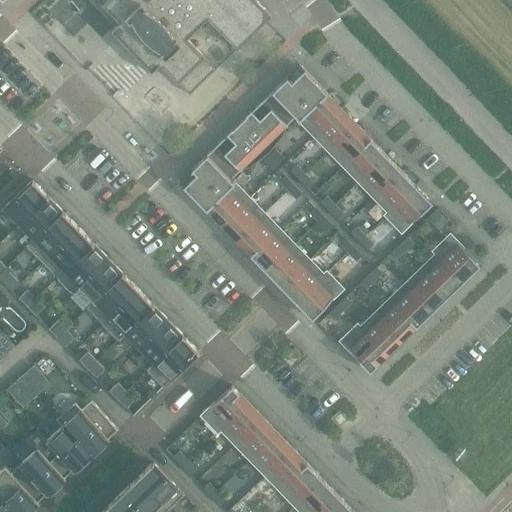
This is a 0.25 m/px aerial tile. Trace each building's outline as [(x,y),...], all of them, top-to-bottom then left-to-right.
[(271,16),(255,0),(97,0),(119,23),(111,31),(112,33),(111,34),(113,36),(114,35),(119,40),(118,42),(120,44),(121,42),(127,48),(125,49),(127,51),(128,50),(134,55),(132,57),(134,58),(136,57),(141,62),(139,64),(141,66),(143,64),(151,73),(160,65),(189,95),(216,69),(186,39),(207,19),(237,49),(271,16)] [(299,121),(327,94),(328,94),(304,70),(292,82),(287,78),(263,101),(287,125),(296,117),(297,118),(296,119),(299,121)] [(314,137),(342,109),(327,94),(299,121),(314,137)] [(279,141),(285,131),(283,129),(287,125),(263,101),(252,112),(251,111),(246,116),(246,117),(232,130),(226,135),(227,136),(215,147),(240,171),(243,168),(245,170),(250,167),(255,164),(260,161),(264,157),(268,153),(271,151),(275,146),(279,141)] [(328,151),(356,124),(342,109),(314,137),(328,151)] [(343,167),(371,140),(356,124),(328,151),(343,167)] [(358,182),(386,155),(371,140),(343,167),(358,182)] [(231,180),(240,171),(215,147),(191,170),(196,174),(183,187),(207,211),(235,183),(233,181),(232,181),(231,180)] [(284,159),(276,150),(270,155),(278,164),(284,159)] [(278,164),(270,155),(264,161),(273,169),(278,164)] [(373,198),(401,171),(386,155),(358,182),(373,198)] [(305,174),(297,165),(291,171),(299,180),(305,174)] [(385,216),(416,186),(401,171),(373,198),(387,212),(384,215),(385,216)] [(313,182),(305,174),(299,180),(307,188),(313,182)] [(293,185),(285,177),(279,182),(288,191),(293,185)] [(3,208),(19,225),(49,196),(33,180),(3,208)] [(222,226),(250,198),(235,183),(207,211),(222,226)] [(302,194),(293,185),(288,191),(296,199),(302,194)] [(401,233),(432,203),(416,186),(385,216),(401,233)] [(26,246),(27,247),(64,212),(49,196),(19,225),(33,239),(26,246)] [(335,205),(327,197),(321,202),(329,211),(335,205)] [(236,241),(264,213),(250,198),(222,226),(236,241)] [(343,214),(335,205),(329,211),(337,219),(343,214)] [(323,216),(315,208),(309,213),(318,222),(323,216)] [(434,224),(442,215),(437,209),(428,218),(434,224)] [(78,227),(64,212),(27,247),(42,262),(78,227)] [(251,256),(279,229),(264,213),(236,241),(251,256)] [(332,225),(323,216),(318,222),(326,230),(332,225)] [(57,278),(93,243),(78,227),(42,262),(57,278)] [(365,236),(357,228),(351,233),(359,242),(365,236)] [(266,272),(294,244),(279,229),(251,256),(266,272)] [(480,265),(451,235),(450,234),(434,250),(464,281),(480,265)] [(373,245),(365,236),(359,242),(367,250),(373,245)] [(405,251),(413,243),(408,237),(399,246),(405,251)] [(354,247),(345,239),(340,244),(348,253),(354,247)] [(93,243),(57,278),(72,293),(108,258),(93,243)] [(281,287),(309,260),(294,244),(266,272),(281,287)] [(396,260),(405,251),(399,246),(391,254),(396,260)] [(362,256),(354,247),(348,253),(356,261),(362,256)] [(464,281),(434,250),(433,251),(435,254),(421,268),(448,296),(464,281)] [(124,274),(108,258),(72,293),(73,294),(80,288),(93,301),(86,308),(87,309),(124,274)] [(296,303),(327,273),(326,271),(323,274),(309,260),(281,287),(296,303)] [(0,273),(0,278),(6,284),(14,276),(6,267),(0,273)] [(374,281),(382,273),(377,267),(368,276),(374,281)] [(448,296),(421,268),(405,283),(433,311),(448,296)] [(312,319),(343,289),(327,273),(296,303),(312,319)] [(137,286),(134,284),(124,274),(87,309),(102,324),(139,288),(137,286)] [(365,290),(374,281),(368,276),(360,284),(365,290)] [(433,311),(405,283),(390,298),(417,326),(433,311)] [(154,305),(143,294),(143,293),(142,291),(141,290),(139,288),(102,324),(117,340),(154,305)] [(36,298),(28,290),(19,298),(27,307),(36,298)] [(343,311),(351,303),(346,297),(337,306),(343,311)] [(36,298),(27,307),(36,315),(44,307),(36,298)] [(417,326),(390,298),(374,313),(401,341),(417,326)] [(125,334),(139,349),(169,320),(154,305),(117,340),(118,341),(125,334)] [(334,320),(343,311),(337,306),(329,314),(334,320)] [(401,341),(374,313),(360,327),(357,324),(356,325),(386,356),(401,341)] [(184,336),(169,320),(139,349),(153,363),(146,370),(147,371),(184,336)] [(66,329),(58,321),(49,329),(57,338),(66,329)] [(386,356),(356,325),(340,341),(370,372),(386,356)] [(66,329),(57,338),(66,346),(74,338),(66,329)] [(199,352),(184,336),(147,371),(163,387),(164,387),(199,352)] [(291,366),(302,355),(294,348),(283,359),(291,366)] [(79,360),(88,369),(96,360),(88,352),(79,360)] [(96,377),(105,369),(96,360),(88,369),(96,377)] [(24,390),(33,382),(25,373),(16,381),(24,390)] [(41,391),(33,382),(24,390),(32,399),(41,391)] [(118,400),(126,391),(118,383),(109,391),(118,400)] [(217,433),(248,403),(232,386),(201,416),(217,433)] [(118,400),(126,408),(135,400),(126,391),(118,400)] [(57,418),(91,456),(109,439),(108,438),(118,430),(91,400),(82,409),(75,402),(57,418)] [(235,445),(263,418),(248,403),(217,433),(218,433),(221,430),(235,445)] [(57,454),(72,471),(73,472),(91,456),(57,418),(56,419),(63,426),(46,441),(57,454)] [(250,461),(278,434),(263,418),(235,445),(250,461)] [(265,476),(293,449),(278,434),(250,461),(265,476)] [(65,478),(72,471),(57,454),(50,462),(38,449),(20,465),(47,495),(65,479),(65,478)] [(281,492),(309,465),(293,449),(265,476),(281,492)] [(188,461),(181,453),(175,459),(182,467),(188,461)] [(196,469),(188,461),(182,467),(190,474),(196,469)] [(137,478),(168,511),(185,495),(153,462),(137,478)] [(47,495),(20,465),(11,473),(5,466),(0,469),(0,496),(14,511),(28,511),(39,503),(38,502),(46,495),(46,496),(47,495)] [(296,507),(324,480),(309,465),(281,492),(296,507)] [(121,493),(139,511),(167,511),(168,511),(137,478),(121,493)] [(300,511),(321,511),(339,496),(324,480),(296,507),(300,511)] [(218,492),(211,484),(205,490),(213,498),(218,492)] [(226,500),(218,492),(213,498),(220,505),(226,500)] [(106,508),(109,511),(139,511),(121,493),(106,508)] [(14,511),(0,496),(0,511),(14,511)] [(352,511),(354,511),(339,496),(321,511),(352,511)]
